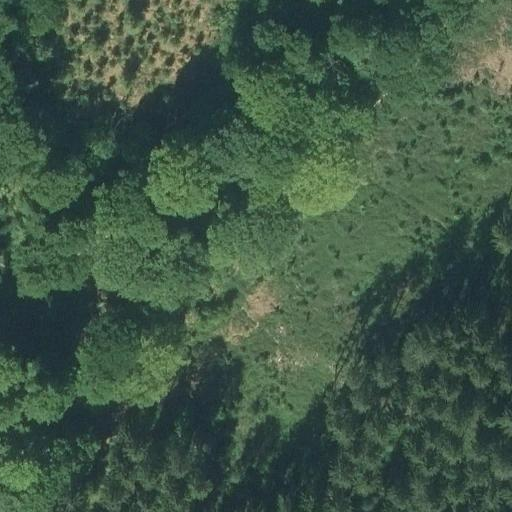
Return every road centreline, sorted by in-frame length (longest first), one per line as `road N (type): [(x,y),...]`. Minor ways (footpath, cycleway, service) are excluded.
road 1 (track): [(449,0),(365,114),(245,230),(201,261),(134,283)]
road 2 (track): [(0,259),(134,283)]
